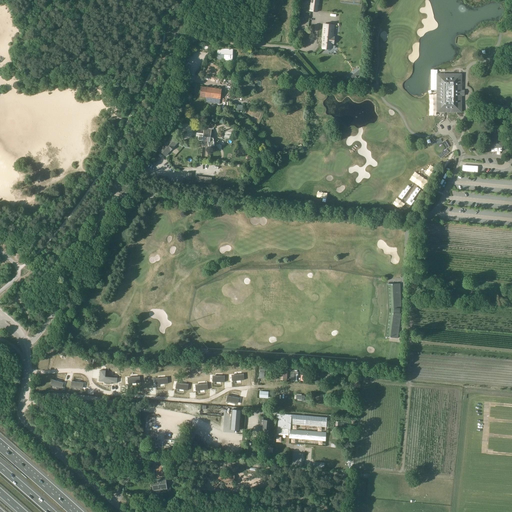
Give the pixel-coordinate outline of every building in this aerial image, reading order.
[(310,0),(309,11),(318,12),(319,0),(310,0)] [(323,36),(323,44),(322,48),(331,49),(332,37),(334,25),(324,24),(323,36)] [(217,60),(230,61),(231,49),(218,48),(217,60)] [(437,74),(436,113),(462,113),(462,96),(464,96),(464,90),(462,90),(462,74),(437,74)] [(201,87),(200,97),(206,97),(206,102),(219,104),(220,99),(221,89),(201,87)] [(197,133),(196,136),(199,136),(198,140),(202,141),(208,141),(208,147),(214,146),(214,145),(213,139),(213,138),(212,138),(213,135),(213,133),(211,133),(212,129),(213,129),(214,125),(207,124),(207,128),(204,128),(203,134),(197,133)] [(172,136),(159,151),(166,157),(170,151),(170,152),(175,147),(179,142),(172,136)] [(401,308),(400,284),(388,284),(389,309),(389,312),(386,337),(398,338),(401,314),(401,308)] [(260,368),(259,378),(264,379),(264,378),(264,375),(265,371),(268,372),(268,369),(265,368),(265,369),(260,368)] [(106,371),(100,370),(99,381),(105,382),(104,383),(111,384),(111,382),(117,383),(117,378),(105,377),(106,371)] [(311,373),(311,382),(315,382),(315,379),(315,377),(319,377),(319,373),(311,373)] [(64,383),(52,380),(50,386),(62,389),(64,383)] [(84,383),(72,381),(71,387),(83,389),(84,383)] [(188,384),(177,382),(176,389),(187,391),(188,384)] [(239,398),(227,396),(226,402),(238,405),(239,398)] [(232,410),(230,430),(240,431),(242,411),(232,410)] [(277,414),(276,418),(277,418),(278,418),(278,423),(277,429),(278,429),(289,430),(288,434),(290,434),(326,437),(326,432),(290,430),(291,424),(291,419),(327,422),(327,418),(292,415),(290,414),(290,415),(277,414)] [(262,425),(262,433),(271,433),(272,421),(263,420),(264,417),(260,417),(259,425),(262,425)] [(168,476),(166,465),(156,466),(158,477),(168,476)] [(218,479),(218,480),(225,480),(225,483),(234,483),(235,473),(225,473),(225,471),(220,471),(220,472),(219,472),(219,474),(218,479)] [(167,489),(166,477),(152,479),(153,491),(167,489)]
